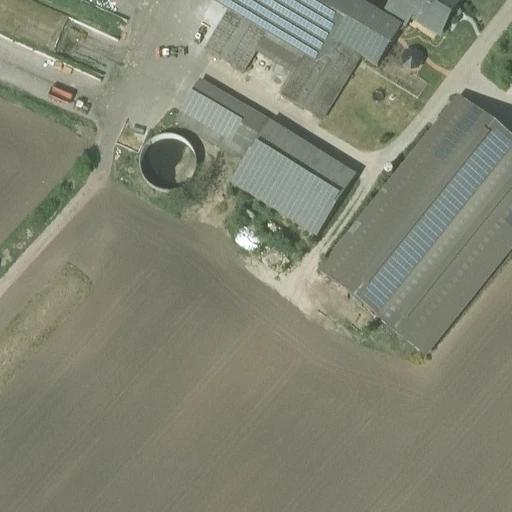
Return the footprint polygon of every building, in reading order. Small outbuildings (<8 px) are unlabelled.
[(211,0),(231,12),(206,53),(243,75),(268,34),(307,58),(283,98),(322,122),(372,63),(328,36),(349,0),(211,0)] [(472,5),(463,0),(411,0),(396,25),(382,16),(355,0),(349,0),(328,36),(372,63),(395,77),(406,59),(400,56),(413,35),(415,36),(423,24),(451,41),(472,5)] [(209,10),(208,12),(209,15),(210,17),(212,18),(215,19),(217,18),(219,17),(221,15),(221,12),(221,10),(219,8),(217,6),(215,6),(212,7),(210,8),(209,10)] [(213,26),(213,24),(213,22),(212,21),(210,20),(208,19),(206,20),(204,21),(203,23),(203,25),(203,27),(204,28),(206,29),(208,30),(210,29),(212,28),(213,26)] [(271,126),(200,84),(177,122),(247,163),(271,126)] [(511,140),(460,98),(317,273),(424,361),(511,253),(511,140)] [(356,179),(271,126),(247,163),(233,185),(318,239),(356,179)] [(194,176),(196,166),(194,155),(188,147),(179,141),(168,139),(158,141),(149,147),(143,156),(141,167),(144,177),(150,186),(159,192),(169,193),(180,191),(188,185),(194,176)]
